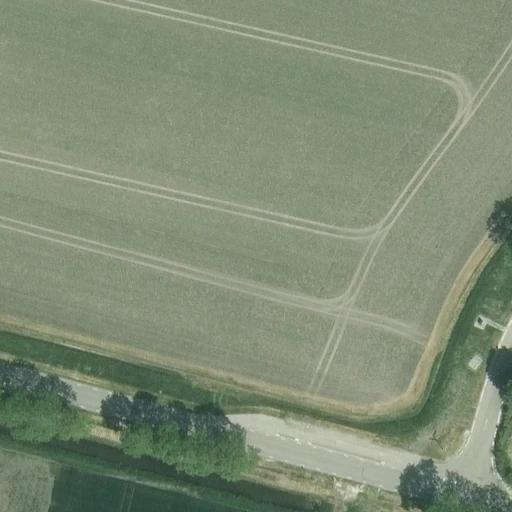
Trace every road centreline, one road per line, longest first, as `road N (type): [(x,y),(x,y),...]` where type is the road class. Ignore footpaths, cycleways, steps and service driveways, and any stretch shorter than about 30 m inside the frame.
road 1 (tertiary): [(465,500),(0,379)]
road 2 (tertiary): [(465,500),(511,347)]
